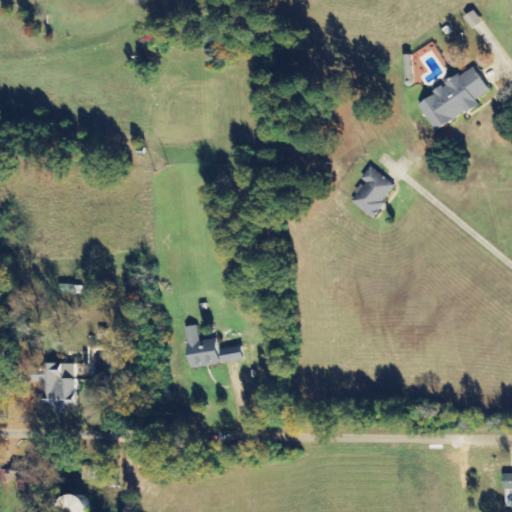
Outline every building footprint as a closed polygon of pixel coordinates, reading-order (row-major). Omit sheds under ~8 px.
[(473,29),(483,22),(474,11),(465,17),(473,29)] [(436,132),(479,105),(476,100),(490,92),(474,67),(418,103),(436,132)] [(397,187),(371,167),(362,179),(367,183),(352,202),(373,218),(397,187)] [(218,339),(200,341),(198,326),(185,328),(191,369),(221,365),(218,339)] [(223,365),(245,361),(242,346),(221,350),(223,365)] [(77,407),(76,364),(47,364),(48,404),(56,404),(56,414),(67,414),(67,407),(77,407)] [(0,481),(17,482),(16,490),(28,491),(28,482),(37,483),(38,472),(30,472),(30,463),(12,462),(12,471),(0,469),(0,481)] [(65,497),(67,511),(86,511),(84,495),(65,497)]
